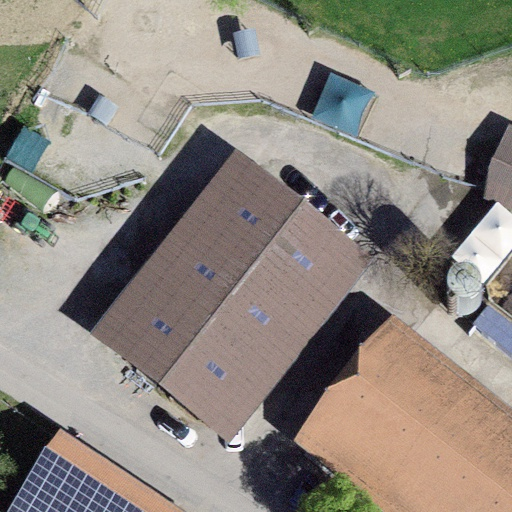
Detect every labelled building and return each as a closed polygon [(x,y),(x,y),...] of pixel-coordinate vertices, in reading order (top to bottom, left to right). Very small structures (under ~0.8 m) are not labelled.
[(511,143),(489,193),(511,213),(511,143)] [(334,256),(255,195),(129,354),(208,416),(334,256)] [(452,257),(485,284),(511,251),(511,214),(498,202),(452,257)] [(511,511),(511,453),(384,353),(320,434),(419,511),(511,511)] [(145,511),(56,452),(15,511),(145,511)]
